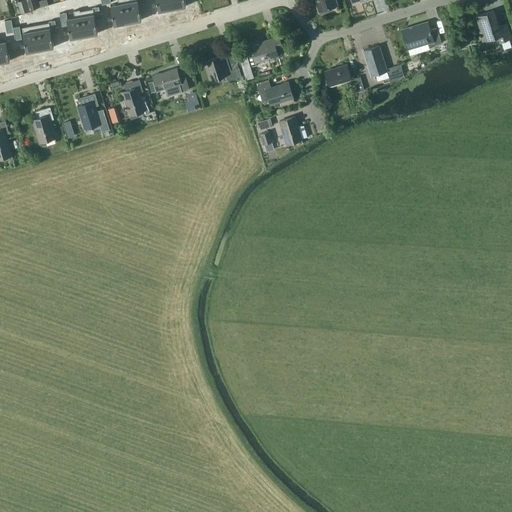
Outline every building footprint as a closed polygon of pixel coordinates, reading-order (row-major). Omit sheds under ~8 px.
[(29,11),(26,0),(23,0),(18,2),(21,14),(29,11)] [(39,7),(36,0),(27,0),(30,10),(39,7)] [(117,0),(118,3),(110,5),(114,25),(128,22),(124,0),(117,0)] [(130,0),(124,0),(128,22),(141,20),(137,0),(130,1),(130,0)] [(155,0),(158,14),(173,12),(171,0),(155,0)] [(171,0),(173,12),(186,9),(184,0),(171,0)] [(331,9),(330,7),(338,5),(335,0),(315,0),(320,13),(322,14),(330,12),(331,9)] [(57,4),(59,17),(66,16),(63,3),(57,4)] [(52,18),(59,17),(57,4),(50,6),(52,18)] [(86,8),(80,9),(85,36),(98,33),(95,13),(87,15),(86,8)] [(75,17),(67,18),(70,38),(85,36),(80,9),(74,10),(75,17)] [(499,26),(494,11),(477,16),(481,30),(480,31),(483,40),(498,36),(500,42),(511,38),(507,23),(499,26)] [(13,18),(15,31),(22,30),(20,17),(13,18)] [(8,32),(15,31),(13,18),(6,19),(8,32)] [(41,22),(37,23),(41,49),(54,47),(51,27),(42,29),(41,22)] [(421,44),(428,42),(429,46),(435,45),(442,43),(437,28),(431,30),(428,22),(402,30),(408,49),(421,45),(421,44)] [(31,30),(23,32),(26,52),(41,49),(37,23),(30,24),(31,30)] [(256,62),(279,55),(282,54),(280,49),(283,48),(279,36),(265,41),(265,43),(251,47),(254,56),(256,62)] [(0,62),(10,61),(6,41),(0,41),(0,62)] [(387,69),(379,45),(364,50),(372,76),(387,71),(391,82),(399,79),(404,75),(401,64),(387,69)] [(227,76),(229,80),(242,76),(233,48),(225,51),(226,55),(221,57),(221,56),(206,61),(212,80),(227,76)] [(247,55),(239,57),(243,69),(251,66),(247,55)] [(352,79),(348,64),(325,71),(329,86),(352,79)] [(179,76),(177,68),(153,75),(158,91),(165,88),(179,84),(182,92),(182,91),(190,89),(185,74),(179,76)] [(365,89),(361,76),(354,78),(358,91),(365,89)] [(142,100),(140,92),(144,91),(140,79),(125,84),(127,91),(123,92),(130,115),(145,110),(146,113),(150,112),(146,99),(142,100)] [(289,82),(271,87),(269,81),(257,85),(262,101),(269,99),(270,105),(280,102),(281,105),(295,101),(289,82)] [(179,84),(165,88),(168,96),(182,92),(182,91),(182,92),(179,84)] [(104,109),(97,111),(95,106),(99,105),(95,93),(80,98),(82,105),(78,106),(85,129),(100,124),(102,132),(110,129),(104,109)] [(111,108),(115,122),(123,119),(118,105),(111,108)] [(33,120),(40,142),(56,138),(50,120),(54,119),(50,107),(35,112),(37,118),(33,120)] [(280,121),(287,144),(302,139),(302,138),(298,127),(295,116),(280,121)] [(273,125),(271,118),(259,122),(262,129),(273,125)] [(0,155),(11,152),(6,134),(9,133),(6,121),(0,122),(0,155)] [(304,125),(298,127),(302,138),(308,137),(304,125)] [(260,133),(264,144),(273,141),(270,130),(260,133)]
